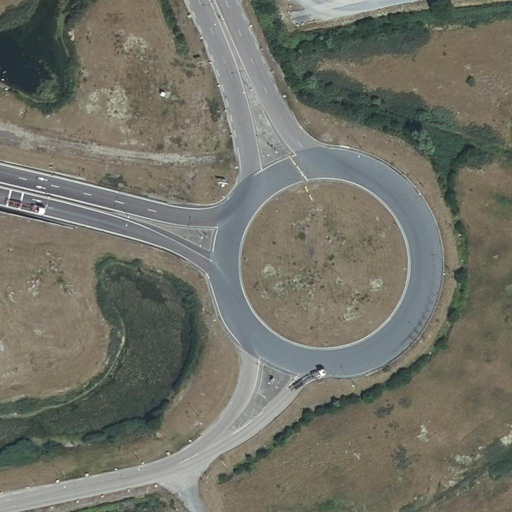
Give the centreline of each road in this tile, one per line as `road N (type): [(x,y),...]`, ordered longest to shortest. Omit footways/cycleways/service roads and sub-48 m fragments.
road 1 (unclassified): [(317,363),(384,345),(416,304),(425,259),(417,223),(387,184),(345,164),(317,162)]
road 2 (unclassified): [(237,213),(157,212),(0,172)]
road 3 (unclassified): [(0,194),(170,242),(225,274)]
road 4 (unclassified): [(0,506),(172,468),(200,453)]
road 5 (unclassified): [(198,0),(228,65),(256,189)]
road 6 (unclassified): [(317,162),(278,113),(224,0)]
road 7 (unclassified): [(200,453),(260,423),(317,363)]
road 8 (unclassified): [(253,336),(243,395),(200,453)]
